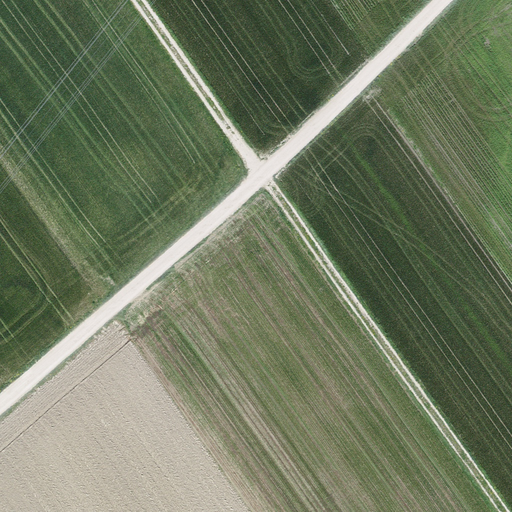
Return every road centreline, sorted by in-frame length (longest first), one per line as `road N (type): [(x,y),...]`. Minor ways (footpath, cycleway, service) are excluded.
road 1 (track): [(137,0),(502,511)]
road 2 (track): [(438,0),(209,223),(0,401)]
